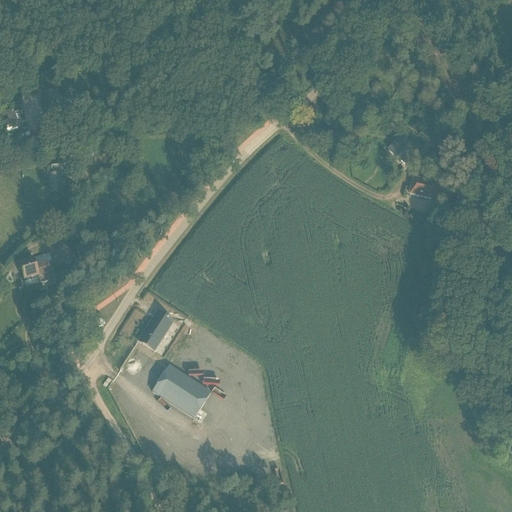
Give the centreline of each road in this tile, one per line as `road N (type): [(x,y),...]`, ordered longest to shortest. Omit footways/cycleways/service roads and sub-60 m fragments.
road 1 (unclassified): [(0,445),(79,375),(184,220),(252,144),(307,93),(438,0)]
road 2 (track): [(415,0),(505,147)]
road 3 (track): [(158,511),(137,458),(79,375)]
road 4 (track): [(505,147),(508,169),(470,212),(511,276)]
